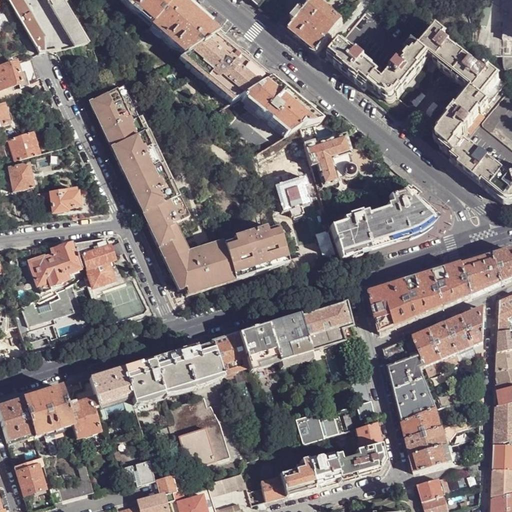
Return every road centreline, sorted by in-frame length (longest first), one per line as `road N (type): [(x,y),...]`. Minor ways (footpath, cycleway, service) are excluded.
road 1 (tertiary): [(500,235),(216,0)]
road 2 (tertiary): [(175,334),(351,278)]
road 3 (tertiary): [(0,386),(175,334)]
road 4 (residential): [(128,225),(59,69)]
road 5 (unclassified): [(490,297),(484,462)]
road 6 (tertiary): [(351,278),(500,235)]
road 7 (unclassified): [(368,346),(402,483)]
road 8 (unclassified): [(368,346),(490,297)]
road 9 (residential): [(128,225),(0,242)]
